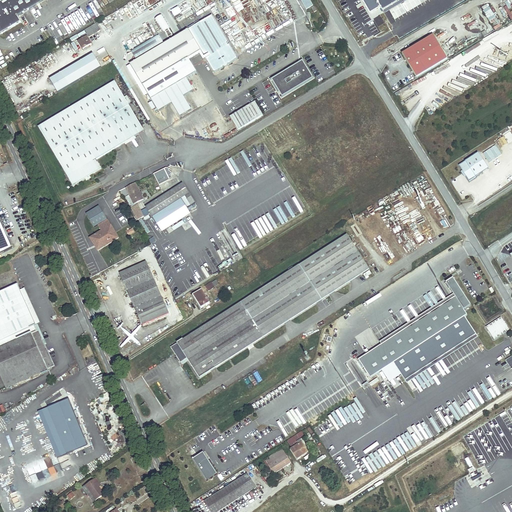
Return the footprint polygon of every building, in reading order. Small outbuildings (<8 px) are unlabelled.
[(18,17),(40,4),(38,0),(5,0),(2,2),(15,26),(21,22),(18,17)] [(301,0),(307,9),(313,6),(310,0),(301,0)] [(0,34),(15,26),(2,2),(0,3),(0,5),(8,20),(0,24),(0,34)] [(0,24),(8,20),(0,5),(0,24)] [(178,6),(171,9),(174,16),(181,12),(178,6)] [(489,7),(483,11),(489,21),(496,17),(489,7)] [(190,61),(189,59),(201,51),(205,58),(206,57),(207,59),(206,59),(214,73),(223,68),(224,67),(225,68),(228,66),(228,64),(229,64),(238,59),(230,45),(228,45),(227,44),(229,43),(212,16),(182,34),(137,61),(130,65),(159,112),(172,104),(180,117),(192,110),(184,97),(194,91),(187,79),(197,73),(190,61)] [(101,30),(96,23),(85,30),(87,33),(82,36),(83,39),(80,41),(82,45),(81,45),(83,49),(91,44),(87,37),(88,37),(89,37),(101,30)] [(174,25),(131,50),(137,61),(182,34),(176,28),(174,25)] [(243,50),(252,45),(241,25),(231,31),(243,50)] [(416,78),(448,59),(434,35),(402,54),(416,78)] [(74,49),(70,43),(51,54),(55,61),(74,49)] [(205,58),(201,51),(189,59),(190,61),(200,55),(204,61),(206,59),(205,58)] [(90,69),(92,73),(102,68),(94,54),(50,80),(55,89),(90,69)] [(303,63),(273,82),(283,97),(313,78),(303,63)] [(58,93),(92,73),(90,69),(55,89),(58,93)] [(85,179),(90,176),(102,169),(96,160),(144,131),(115,82),(38,127),(73,186),(85,179)] [(238,130),(263,115),(255,102),(230,117),(238,130)] [(205,132),(210,129),(205,117),(200,119),(205,132)] [(293,160),(298,157),(295,151),(289,155),(293,160)] [(469,181),(489,169),(478,153),(459,165),(469,181)] [(168,166),(153,173),(158,185),(173,178),(168,166)] [(134,204),(144,199),(142,195),(140,192),(136,183),(126,188),(129,195),(133,204),(134,204)] [(146,207),(162,232),(191,214),(189,211),(194,208),(192,206),(196,204),(182,183),(146,207)] [(137,220),(144,217),(138,204),(131,208),(137,220)] [(129,220),(125,214),(121,217),(120,218),(121,220),(120,221),(122,224),(129,220)] [(111,225),(107,219),(98,225),(102,231),(111,225)] [(0,221),(0,253),(12,248),(0,221)] [(102,231),(90,238),(90,239),(95,247),(98,251),(119,238),(111,225),(102,231)] [(368,266),(347,234),(172,349),(181,363),(188,358),(200,378),(324,296),(368,266)] [(95,247),(90,239),(86,241),(91,249),(95,247)] [(143,325),(169,314),(161,296),(147,264),(146,262),(120,274),(143,325)] [(151,262),(147,264),(161,296),(165,294),(151,262)] [(115,283),(122,280),(120,273),(112,276),(115,283)] [(358,360),(370,378),(394,363),(405,381),(477,335),(465,317),(467,315),(464,310),(471,305),(453,278),(446,282),(453,294),(455,297),(382,345),(358,360)] [(208,291),(214,287),(212,283),(205,287),(208,291)] [(0,374),(5,386),(6,388),(55,366),(39,330),(37,331),(34,326),(36,325),(20,290),(18,284),(0,292),(0,374)] [(41,323),(25,288),(20,290),(36,325),(41,323)] [(201,289),(193,295),(201,308),(210,303),(201,289)] [(380,342),(382,345),(455,297),(453,294),(380,342)] [(486,327),(494,340),(509,330),(501,317),(486,327)] [(48,408),(67,454),(88,446),(80,425),(81,424),(79,419),(78,420),(69,399),(48,408)] [(42,410),(61,456),(67,454),(48,408),(42,410)] [(301,431),(287,441),(291,447),(294,445),(295,447),(291,449),(297,459),(308,452),(306,449),(302,443),(304,441),(302,439),(305,437),(301,431)] [(274,474),(291,463),(282,449),(265,460),(274,474)] [(212,465),(209,461),(203,452),(192,459),(207,481),(218,474),(212,465)] [(35,473),(47,468),(43,458),(25,465),(32,482),(38,480),(35,473)] [(217,511),(256,487),(247,474),(205,501),(211,511),(217,511)] [(95,503),(97,501),(96,500),(104,495),(99,488),(94,480),(84,487),(95,503)] [(70,500),(75,495),(72,491),(66,496),(70,500)] [(60,510),(67,505),(63,500),(57,505),(60,510)]
